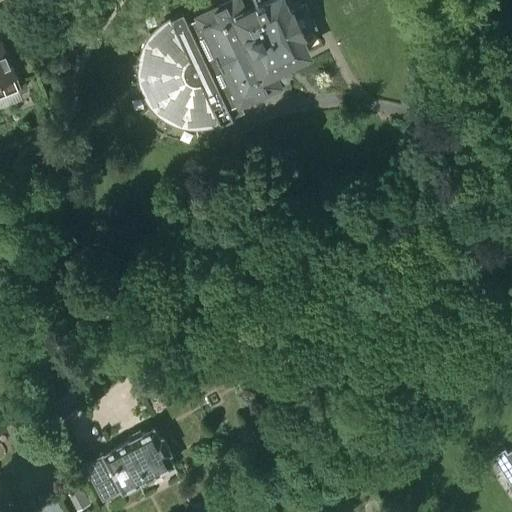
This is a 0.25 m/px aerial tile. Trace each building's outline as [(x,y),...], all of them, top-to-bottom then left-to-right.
[(300,34),(316,26),(305,3),(290,11),(284,0),(267,0),(244,11),(238,0),(231,0),(191,19),(185,8),(171,14),(167,16),(164,18),(162,20),(159,22),(157,24),(155,26),(151,30),(149,33),(147,35),(145,38),(144,41),(143,44),(141,46),(140,49),(140,52),(139,55),(138,58),(138,61),(138,64),(138,68),(138,71),(138,74),(138,77),(139,80),(140,83),(140,86),(141,89),(143,92),(144,94),(145,97),(147,100),(149,102),(151,105),(153,107),(157,111),(159,114),(162,115),(167,119),(172,122),(175,123),(178,124),(181,125),(184,126),(190,127),(193,127),(199,127),(202,127),(205,127),(212,125),(217,124),(220,122),(235,116),(230,106),(278,83),(271,68),(308,50),(300,34)] [(0,94),(20,86),(2,40),(0,40),(0,94)] [(73,393),(64,380),(54,387),(51,383),(39,392),(58,418),(70,410),(62,400),(73,393)] [(35,396),(19,408),(32,425),(47,413),(35,396)] [(153,426),(84,462),(102,497),(121,487),(123,490),(173,463),(168,452),(171,451),(162,434),(159,436),(153,426)] [(511,447),(507,451),(504,447),(491,455),(509,482),(511,479),(511,447)] [(350,471),(341,458),(310,480),(319,492),(350,471)] [(66,495),(74,511),(90,503),(81,487),(66,495)] [(59,511),(52,499),(32,511),(59,511)]
